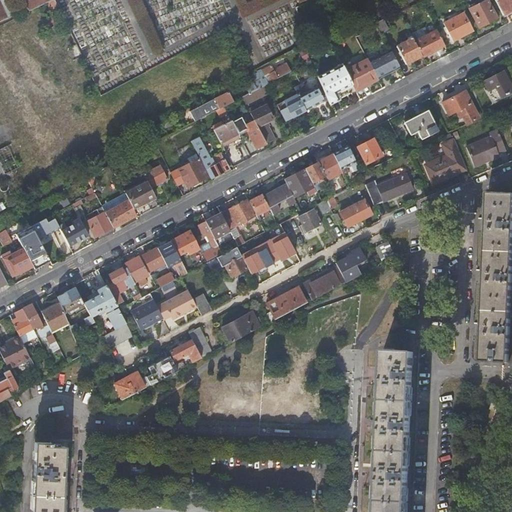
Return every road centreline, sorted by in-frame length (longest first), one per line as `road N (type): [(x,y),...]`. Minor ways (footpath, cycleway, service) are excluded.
road 1 (tertiary): [(511,38),(0,306)]
road 2 (residential): [(429,206),(117,364)]
road 3 (residential): [(85,424),(354,436)]
road 4 (residential): [(461,372),(469,191)]
road 5 (residential): [(435,370),(426,346),(429,206)]
road 6 (unknown): [(201,382),(355,391)]
road 7 (residential): [(429,511),(435,370)]
